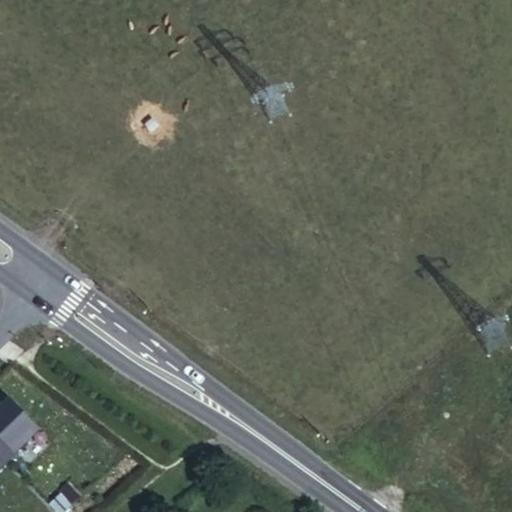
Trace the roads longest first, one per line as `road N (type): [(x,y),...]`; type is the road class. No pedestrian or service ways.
road 1 (secondary): [(244,425),(145,333),(48,264)]
road 2 (secondary): [(29,297),(128,366),(244,425)]
road 3 (secondary): [(363,511),(244,425)]
